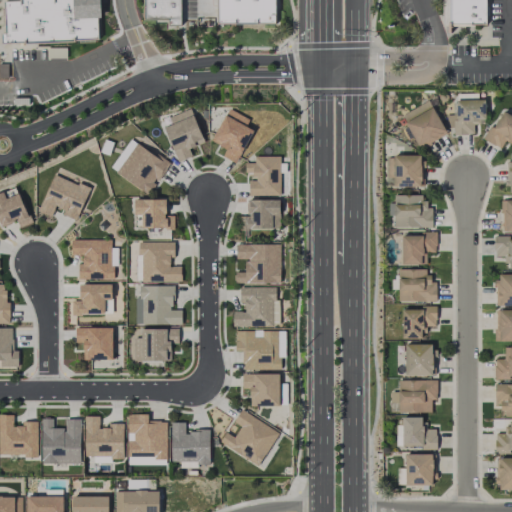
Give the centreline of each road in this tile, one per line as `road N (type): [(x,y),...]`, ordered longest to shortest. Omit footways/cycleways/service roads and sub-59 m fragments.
road 1 (primary): [(322,70),(323,511)]
road 2 (residential): [(208,192),(206,365),(199,383),(178,390),(0,389)]
road 3 (residential): [(465,178),(467,511)]
road 4 (residential): [(0,158),(176,83),(283,77),(294,69)]
road 5 (residential): [(294,69),(282,59),(188,63),(21,133)]
road 6 (primary): [(357,511),(357,248)]
road 7 (primary): [(357,248),(357,69)]
road 8 (residential): [(46,389),(45,307),(34,257)]
